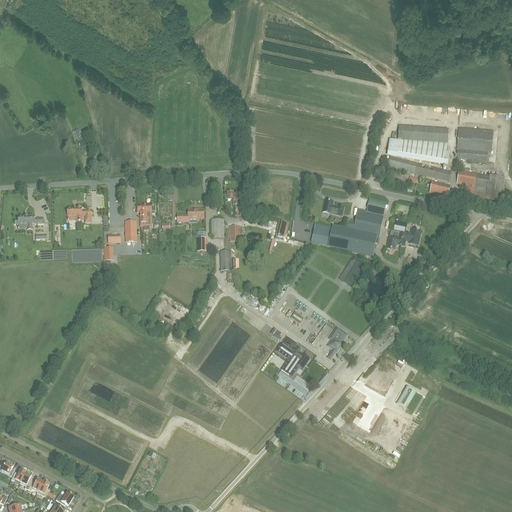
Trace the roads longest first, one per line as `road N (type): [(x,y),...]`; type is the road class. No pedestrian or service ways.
road 1 (unclassified): [(480,214),(271,172),(0,188)]
road 2 (unclassified): [(208,511),(480,214)]
road 3 (unclassified): [(0,432),(164,511)]
